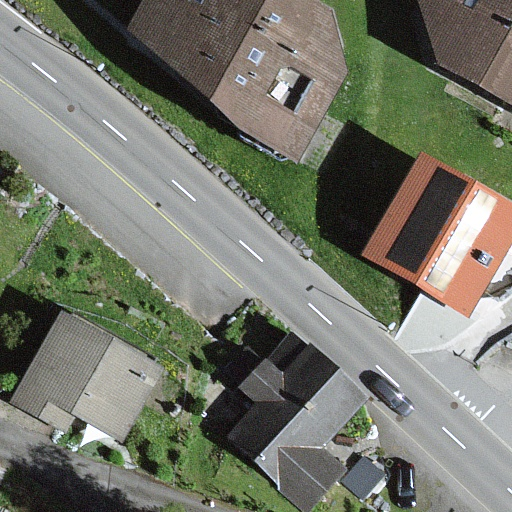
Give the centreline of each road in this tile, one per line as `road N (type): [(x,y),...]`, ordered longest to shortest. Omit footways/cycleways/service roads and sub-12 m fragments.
road 1 (secondary): [(511,486),(103,126),(0,46)]
road 2 (residential): [(210,511),(0,436)]
